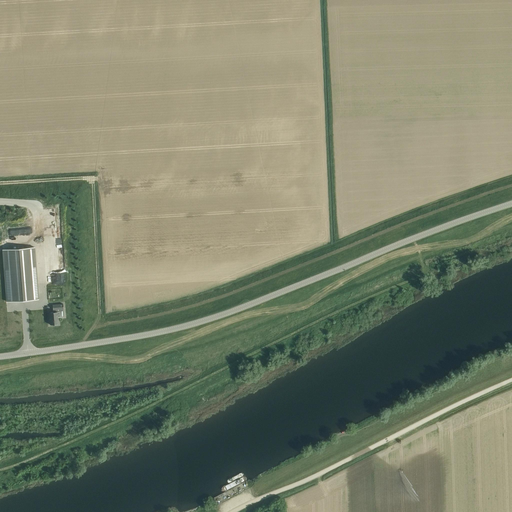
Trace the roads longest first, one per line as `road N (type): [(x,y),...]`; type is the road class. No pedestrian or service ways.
road 1 (unclassified): [(0,356),(175,328),(511,204)]
road 2 (unclassified): [(511,380),(233,511)]
